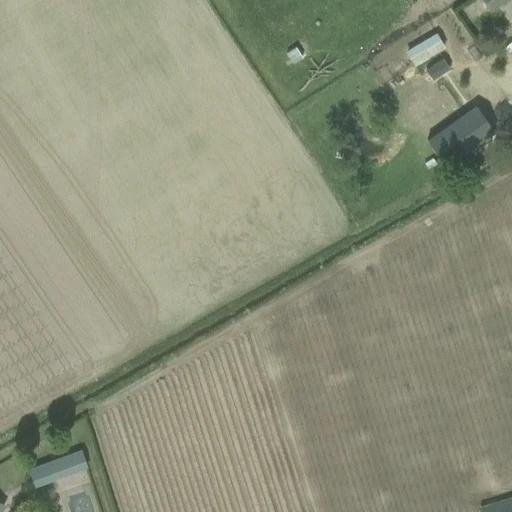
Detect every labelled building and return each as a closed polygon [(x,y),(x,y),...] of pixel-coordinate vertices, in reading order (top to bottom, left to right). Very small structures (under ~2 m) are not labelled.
[(481,0),(483,3),(489,13),(509,0),(481,0)] [(405,52),(413,66),(445,47),(436,32),(405,52)] [(426,71),(433,80),(449,69),(442,59),(426,71)] [(493,132),(474,106),(425,141),(444,167),(493,132)] [(28,468),(35,487),(71,474),(64,455),(28,468)]
